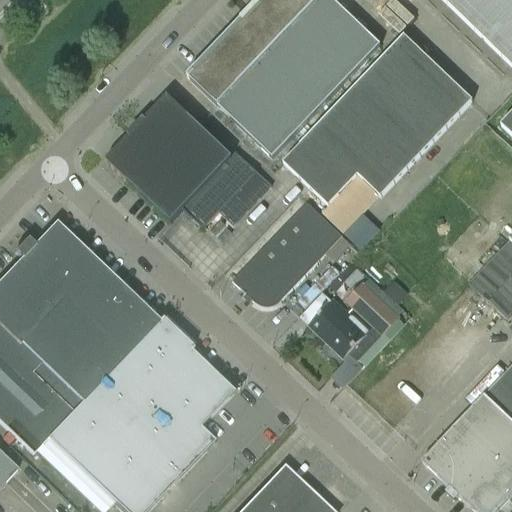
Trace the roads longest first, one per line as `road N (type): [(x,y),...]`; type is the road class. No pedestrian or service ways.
road 1 (unclassified): [(418,511),(51,166)]
road 2 (unclassified): [(51,166),(208,0)]
